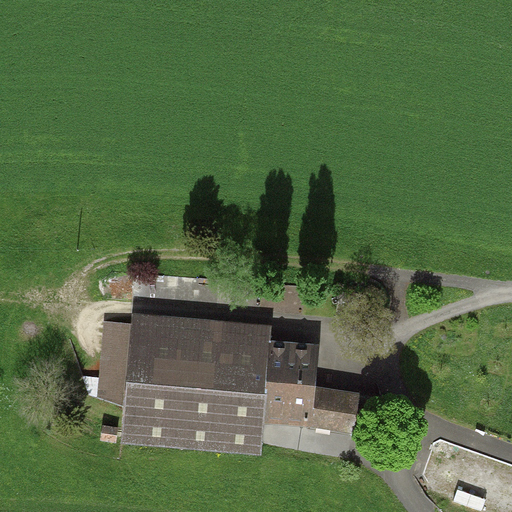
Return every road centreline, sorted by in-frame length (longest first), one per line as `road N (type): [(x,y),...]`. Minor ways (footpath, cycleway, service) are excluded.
road 1 (track): [(0,301),(294,320),(368,355),(404,334)]
road 2 (track): [(72,306),(92,277),(156,257),(396,278)]
road 3 (track): [(368,355),(358,434),(378,467),(424,511)]
road 4 (track): [(404,334),(396,278),(501,295)]
